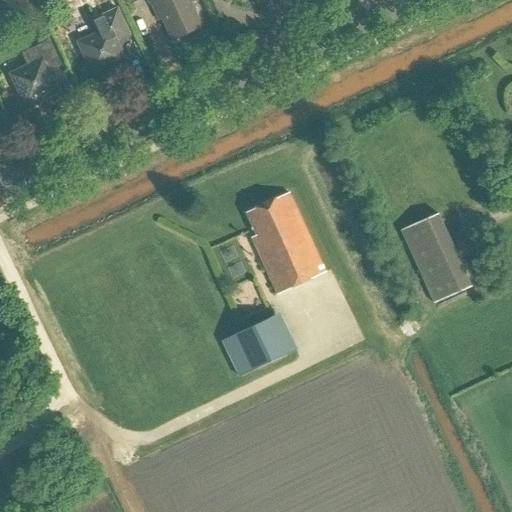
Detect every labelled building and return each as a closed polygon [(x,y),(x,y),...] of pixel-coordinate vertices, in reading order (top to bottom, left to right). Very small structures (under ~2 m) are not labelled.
[(40,7),(36,0),(6,0),(15,19),(40,7)] [(191,3),(197,1),(196,0),(157,0),(151,3),(160,21),(163,20),(173,42),(202,28),(191,3)] [(98,34),(78,44),(88,64),(84,66),(92,81),(107,74),(106,70),(126,61),(116,41),(130,35),(118,9),(92,21),(98,34)] [(20,96),(17,97),(24,113),(40,105),(38,102),(58,93),(49,72),(62,66),(50,41),(25,53),(31,66),(11,75),(20,96)] [(257,236),(252,239),(278,296),(326,273),(289,194),(247,214),(257,236)] [(401,231),(434,304),(471,288),(438,215),(401,231)] [(474,276),(486,271),(479,253),(467,259),(474,276)] [(222,342),(240,378),(289,355),(271,318),(222,342)] [(127,480),(141,511),(360,511),(344,474),(334,478),(315,435),(322,432),(306,395),(241,424),(242,428),(212,441),(219,456),(188,469),(188,471),(183,473),(186,479),(176,483),(180,493),(157,503),(152,492),(171,484),(163,465),(127,480)]
